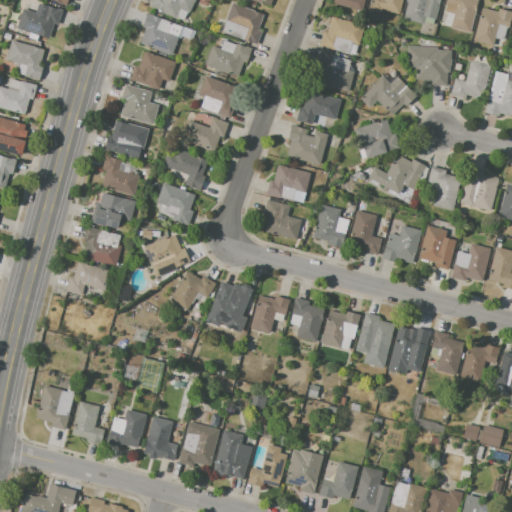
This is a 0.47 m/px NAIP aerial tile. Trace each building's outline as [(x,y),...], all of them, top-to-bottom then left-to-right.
[(152,0),(194,0),(188,13),(180,9),(174,19),(150,6),(152,0)] [(364,0),(362,11),(331,3),(331,0),(364,0)] [(402,0),(399,14),(382,10),(381,13),(368,9),(370,0),(402,0)] [(441,0),(436,20),(424,16),(422,23),(403,18),(407,0),(441,0)] [(445,0),(478,0),(469,33),(449,28),(453,14),(443,11),(445,0)] [(231,2),(264,14),(258,30),(261,31),(256,45),(220,32),(231,2)] [(22,8),(35,13),(38,3),(62,10),(57,24),(53,23),(48,39),(16,28),(22,8)] [(499,8),(511,11),(511,15),(509,27),(507,26),(503,39),(495,37),(493,46),(473,40),(482,7),(498,11),(499,8)] [(147,13),(171,22),(168,33),(178,37),(172,55),(139,43),(145,28),(141,27),(147,13)] [(331,16),(364,25),(359,45),(350,43),(348,53),(319,46),(323,31),(327,32),(331,16)] [(11,40),(44,49),(39,65),(42,66),(38,80),(24,76),(24,75),(17,73),(20,64),(6,60),(11,40)] [(209,47),(212,47),(220,49),(223,41),(235,45),(235,44),(251,49),(246,64),(242,62),(237,77),(203,65),(209,47)] [(407,46),(437,47),(436,50),(451,51),(450,71),(446,71),(446,85),(431,85),(431,81),(418,81),(418,69),(406,68),(407,46)] [(143,52),(175,62),(168,82),(161,79),(158,89),(129,80),(134,66),(138,67),(143,52)] [(320,52),(350,61),(348,70),(354,72),(348,93),(316,84),(321,66),(316,65),(320,52)] [(454,79),(465,81),(470,61),(490,66),(481,99),(466,95),(465,98),(450,94),(454,79)] [(495,71),(508,75),(506,80),(511,81),(511,116),(499,112),(498,116),(484,113),(495,71)] [(205,75),(236,87),(231,103),(234,104),(230,118),(200,107),(204,97),(198,95),(205,75)] [(359,99),(368,108),(376,101),(391,116),(402,104),(406,108),(417,97),(396,77),(389,84),(382,76),(359,99)] [(0,86),(8,88),(10,79),(20,82),(21,81),(38,85),(34,100),(29,99),(25,114),(0,107),(0,86)] [(124,84),(151,91),(149,102),(159,105),(153,125),(120,116),(124,100),(120,99),(124,84)] [(307,92),(340,99),(335,120),(314,115),(312,124),(295,120),(299,106),(303,107),(307,92)] [(0,117),(17,122),(17,123),(25,125),(24,130),(27,130),(24,141),(25,141),(21,157),(0,151),(0,117)] [(212,117),(228,123),(222,137),(219,136),(214,151),(182,140),(189,121),(209,127),(212,117)] [(115,120),(148,129),(143,149),(122,144),(119,154),(109,151),(109,150),(104,148),(108,135),(111,136),(115,120)] [(353,129),(386,120),(390,134),(395,133),(399,147),(386,151),(386,153),(367,159),(362,143),(358,144),(353,129)] [(291,125),(297,126),(297,127),(306,130),(305,135),(313,137),(314,131),(327,134),(320,165),(286,157),(290,141),(287,140),(291,125)] [(167,152),(173,154),(174,149),(175,148),(207,160),(201,176),(205,177),(200,191),(184,185),(187,175),(162,166),(167,152)] [(0,155),(16,160),(12,175),(8,174),(4,190),(0,189),(0,155)] [(396,155),(410,163),(412,159),(425,167),(413,190),(403,185),(398,195),(367,178),(373,167),(386,174),(396,155)] [(105,156),(121,160),(118,170),(139,176),(133,196),(101,187),(105,171),(101,170),(105,156)] [(277,165),(309,173),(304,193),(294,190),(291,201),(265,195),(269,180),(273,181),(277,165)] [(430,166),(445,170),(444,174),(461,179),(452,211),(432,205),(437,186),(426,183),(430,166)] [(468,166),(483,170),(482,174),(498,178),(490,211),(459,203),(468,166)] [(162,183),(194,194),(189,210),(193,212),(188,225),(173,220),(175,214),(166,212),(168,207),(156,203),(162,183)] [(506,184),(511,185),(511,220),(497,217),(506,184)] [(101,193),(135,201),(130,222),(119,219),(117,229),(90,222),(95,202),(99,203),(101,193)] [(267,200),(289,205),(287,216),(300,219),(295,240),(263,232),(267,215),(263,214),(267,200)] [(321,205),(340,210),(338,218),(349,220),(342,248),(327,245),(327,242),(313,238),(321,205)] [(356,210),(376,216),(371,236),(380,239),(376,255),(362,251),(363,247),(347,244),(356,210)] [(381,259),(388,233),(398,236),(401,225),(421,231),(412,264),(395,259),(394,262),(381,259)] [(426,225),(447,230),(445,238),(455,240),(447,270),(433,266),(434,262),(418,258),(426,225)] [(86,227),(120,235),(117,246),(121,247),(116,267),(82,259),(86,242),(82,241),(86,227)] [(142,231),(151,231),(150,240),(141,239),(142,231)] [(143,248),(174,234),(180,249),(183,248),(189,262),(155,277),(143,248)] [(456,251),(467,254),(470,244),(490,249),(481,282),(465,277),(464,282),(449,278),(456,251)] [(495,247),(511,251),(511,262),(509,273),(511,273),(511,289),(501,287),(502,283),(487,279),(495,247)] [(77,262),(110,270),(105,290),(84,285),(81,295),(66,291),(69,277),(73,278),(77,262)] [(186,271),(200,279),(202,276),(215,284),(204,302),(195,296),(186,310),(169,300),(186,271)] [(235,287),(233,291),(248,297),(236,329),(220,323),(218,328),(204,322),(208,311),(213,313),(218,299),(215,298),(221,282),(235,287)] [(258,295),(274,299),(275,296),(289,300),(283,322),(273,319),(269,334),(250,329),(258,295)] [(295,298),(309,301),(308,305),(324,309),(315,343),(295,338),(301,317),(290,314),(295,298)] [(329,311),(344,315),(345,311),(360,315),(354,339),(343,336),(340,349),(320,344),(329,311)] [(365,313),(379,316),(378,320),(395,324),(387,358),(366,352),(371,332),(360,329),(365,313)] [(435,331),(449,334),(448,339),(464,343),(455,376),(436,371),(441,350),(430,347),(435,331)] [(397,332),(412,336),(413,332),(429,336),(420,373),(406,369),(405,374),(387,369),(394,341),(395,341),(397,332)] [(468,343),(484,348),(485,345),(499,348),(495,364),(484,361),(479,382),(459,377),(468,343)] [(505,352),(511,353),(511,406),(511,402),(511,394),(507,393),(508,388),(497,385),(505,352)] [(310,384),(319,387),(316,399),(307,396),(310,384)] [(43,386),(74,393),(65,430),(51,426),(51,423),(35,419),(43,386)] [(264,410),(250,407),(253,392),(265,394),(264,397),(266,397),(264,410)] [(119,407),(121,396),(132,398),(129,409),(119,407)] [(429,406),(431,399),(446,403),(444,411),(429,406)] [(79,402),(99,406),(94,426),(103,429),(99,445),(86,441),(86,438),(71,435),(79,402)] [(349,409),(351,403),(361,406),(359,412),(349,409)] [(325,411),(327,405),(337,408),(336,414),(325,411)] [(114,417),(123,420),(126,410),(146,415),(137,448),(121,443),(120,447),(120,448),(106,444),(114,417)] [(152,416),(172,421),(166,442),(176,445),(172,461),(159,457),(160,454),(144,449),(152,416)] [(189,422),(218,429),(209,467),(193,463),(192,466),(177,463),(181,447),(183,447),(189,422)] [(469,425),(481,428),(477,442),(465,439),(469,425)] [(482,444),(501,449),(506,432),(487,427),(482,444)] [(223,430),(243,435),(241,444),(252,447),(243,480),(222,474),(222,476),(212,474),(223,430)] [(372,436),(374,430),(381,432),(379,438),(372,436)] [(430,443),(431,437),(439,439),(438,445),(430,443)] [(268,445),(281,448),(280,453),(287,454),(278,488),(262,484),(262,487),(247,483),(251,468),(262,470),(268,445)] [(480,460),(475,459),(478,446),(483,447),(480,460)] [(293,450),(300,452),(300,450),(322,455),(314,489),(312,494),(299,491),(300,487),(285,483),(293,450)] [(322,480),(333,482),(338,462),(358,467),(353,486),(351,486),(347,499),(333,495),(332,499),(318,495),(322,480)] [(362,467),(382,472),(379,484),(389,487),(383,511),(367,511),(368,511),(352,507),(362,467)] [(407,483),(426,487),(420,511),(388,511),(396,481),(407,484),(407,483)] [(20,511),(25,494),(36,497),(36,496),(46,498),(49,484),(76,491),(72,506),(60,503),(58,511),(20,511)] [(424,511),(430,489),(447,493),(448,489),(462,493),(459,506),(458,506),(456,511),(424,511)] [(461,511),(466,494),(480,498),(479,502),(496,506),(494,511),(461,511)] [(90,497),(104,501),(104,504),(108,506),(109,503),(123,507),(122,510),(128,511),(127,511),(91,511),(87,511),(90,497)]
